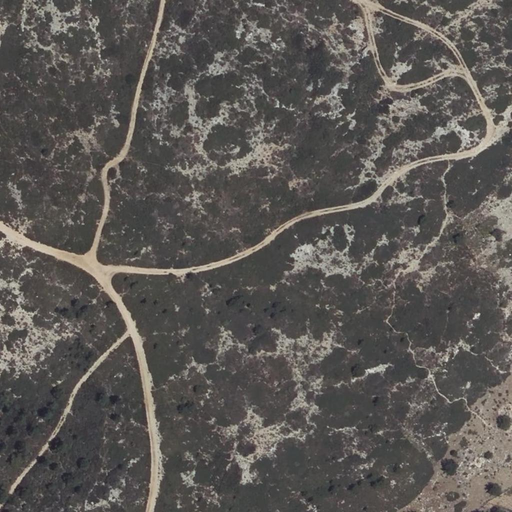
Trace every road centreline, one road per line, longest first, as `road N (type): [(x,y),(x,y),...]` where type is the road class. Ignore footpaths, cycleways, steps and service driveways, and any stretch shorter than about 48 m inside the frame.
road 1 (track): [(94,267),(201,270),(297,218),(359,206),(420,162),(479,150),(488,135),(486,112),(448,44),(364,0)]
road 2 (track): [(151,511),(159,469),(136,322),(94,267),(24,241),(0,222)]
road 3 (track): [(0,506),(83,380),(137,327)]
